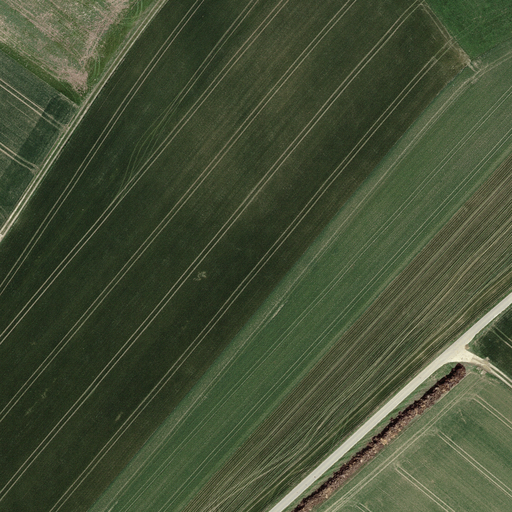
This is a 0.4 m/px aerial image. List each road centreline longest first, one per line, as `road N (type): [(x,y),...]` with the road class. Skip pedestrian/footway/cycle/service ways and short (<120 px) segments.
road 1 (track): [(164,0),(0,233)]
road 2 (track): [(274,511),(452,357)]
